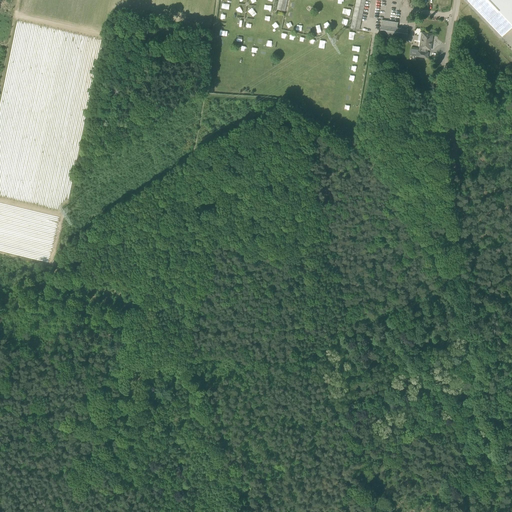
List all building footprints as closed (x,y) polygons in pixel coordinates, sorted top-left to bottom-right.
[(278,0),(277,9),(285,11),(287,0),(278,0)] [(365,0),(356,0),(350,28),(359,30),(365,0)] [(511,0),(467,0),(495,29),(511,12),(511,0)] [(381,25),(379,34),(379,35),(407,39),(408,29),(381,25)] [(433,34),(428,33),(422,32),(419,51),(418,51),(417,56),(427,57),(428,52),(427,52),(427,51),(426,51),(427,49),(430,50),(433,34)]
